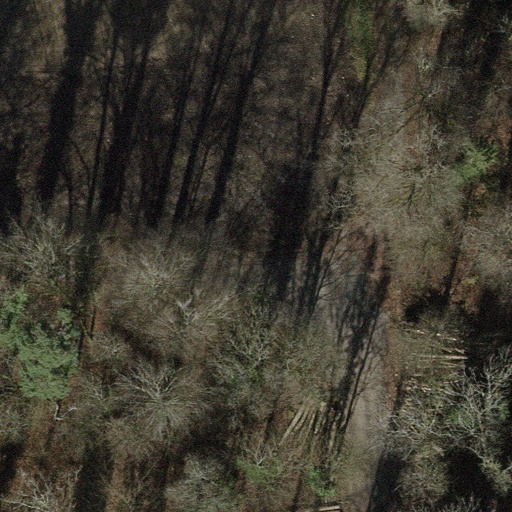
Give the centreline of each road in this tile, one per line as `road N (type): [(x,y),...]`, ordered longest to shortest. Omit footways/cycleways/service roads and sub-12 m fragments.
road 1 (track): [(379,511),(375,444),(328,329),(399,143),(387,0)]
road 2 (track): [(328,329),(198,263),(0,262)]
